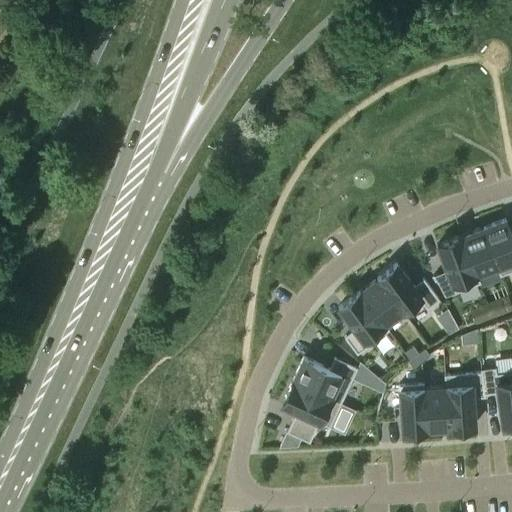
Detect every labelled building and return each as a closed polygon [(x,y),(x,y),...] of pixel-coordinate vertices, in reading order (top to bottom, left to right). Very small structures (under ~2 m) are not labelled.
[(511,238),(504,219),(482,227),(500,275),(511,270),(511,238)] [(500,275),(482,227),(461,235),(479,283),(480,282),(476,273),(496,266),(499,275),(500,275)] [(436,244),(454,292),(479,283),(461,235),(436,244)] [(413,285),(396,263),(377,277),(406,316),(423,303),(426,307),(438,298),(423,278),(413,285)] [(377,277),(359,291),(388,329),(389,329),(384,323),(401,311),(405,317),(406,316),(377,277)] [(359,291),(338,306),(354,328),(344,336),(357,352),(388,329),(359,291)] [(501,313),(495,299),(487,302),(492,316),(501,313)] [(454,319),(443,326),(448,332),(458,326),(454,319)] [(466,331),(467,343),(478,342),(476,327),(466,331)] [(404,351),(409,358),(418,352),(413,345),(404,351)] [(412,367),(430,355),(425,348),(407,360),(412,367)] [(341,402),(357,367),(334,356),(329,367),(303,356),(292,379),(341,402)] [(511,369),(495,372),(495,366),(480,368),(483,396),(484,396),(484,392),(496,391),(500,423),(511,421),(511,369)] [(480,371),(444,373),(448,427),(474,425),(472,397),(483,396),(480,368),(479,368),(480,371)] [(425,428),(448,427),(444,373),(443,373),(444,385),(423,387),(423,382),(422,382),(425,428)] [(286,430),(309,440),(319,420),(330,425),(341,402),(292,379),(281,403),(296,410),(286,430)] [(422,382),(398,384),(402,430),(425,428),(422,382)] [(286,430),(278,446),(297,444),(301,437),(286,430)]
